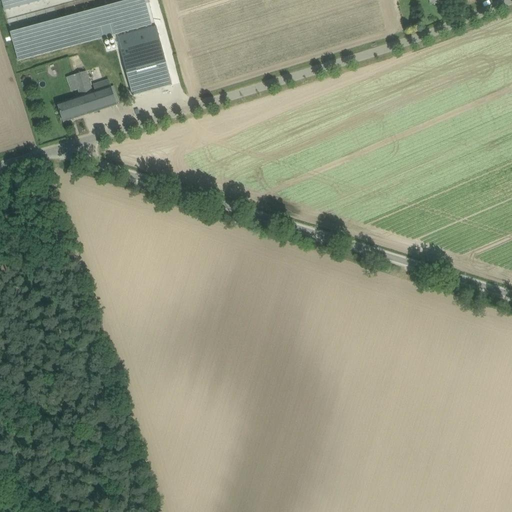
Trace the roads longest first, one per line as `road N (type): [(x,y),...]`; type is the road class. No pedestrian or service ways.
road 1 (unclassified): [(511,295),(102,164),(68,146)]
road 2 (unclassified): [(68,146),(386,49),(511,0)]
